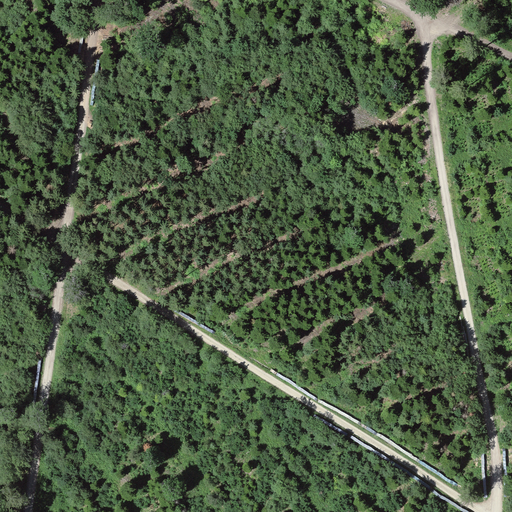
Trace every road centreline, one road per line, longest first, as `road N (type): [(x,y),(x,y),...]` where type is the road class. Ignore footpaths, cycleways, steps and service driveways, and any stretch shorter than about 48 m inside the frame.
road 1 (track): [(499,511),(418,0)]
road 2 (track): [(29,511),(101,0)]
road 3 (track): [(483,511),(66,252)]
road 4 (track): [(390,0),(511,58)]
